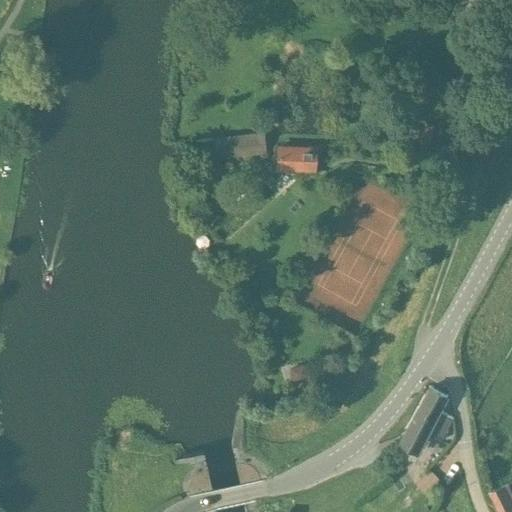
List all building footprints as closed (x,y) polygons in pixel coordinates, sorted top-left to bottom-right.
[(317,146),(277,144),(276,171),(316,172),(317,146)] [(411,423),(401,442),(419,451),(429,432),(442,439),(453,418),(440,411),(447,396),(430,387),(411,423)] [(253,511),(253,508),(253,507),(250,490),(266,487),(265,484),(265,482),(263,476),(260,473),(258,470),(254,467),(251,466),(248,465),(245,464),(243,464),(241,454),(240,432),(236,432),(236,453),(238,467),(241,467),(243,468),(246,468),(248,469),(250,470),(252,471),(254,473),(257,475),(259,477),(260,480),(261,484),(243,487),(247,509),(249,509),(249,511),(253,511)] [(213,511),(219,511),(216,492),(197,495),(197,491),(197,489),(198,486),(199,483),(200,480),(202,478),(204,477),(205,475),(207,474),(209,473),(212,471),(209,458),(204,459),(197,460),(198,464),(198,468),(206,466),(206,470),(204,471),(202,473),(200,475),(197,477),(195,481),(194,485),(193,489),(193,495),(194,500),(211,497),(213,511)] [(239,472),(243,486),(261,483),(261,482),(240,471),(239,472)] [(197,495),(215,491),(213,476),(212,476),(197,494),(197,495)] [(498,511),(511,511),(511,481),(489,492),(498,511)]
